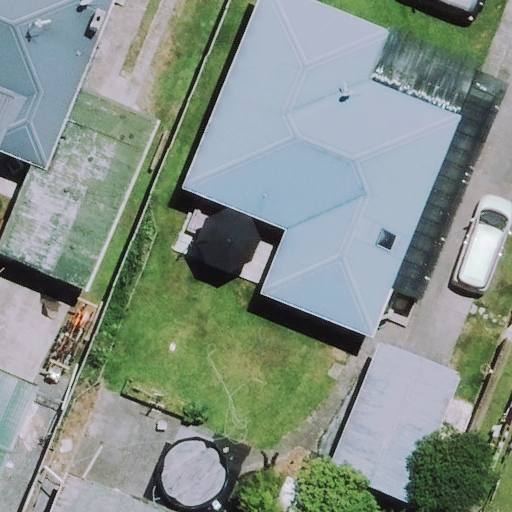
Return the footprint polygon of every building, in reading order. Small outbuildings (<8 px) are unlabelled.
[(0,0),(0,174),(33,188),(106,0),(0,0)] [(384,48),(265,0),(260,0),(181,196),(285,239),(258,303),(366,347),(454,132),(364,95),(384,48)] [(454,379),(377,350),(336,457),(413,486),(454,379)] [(0,511),(2,511),(47,401),(0,381),(0,511)] [(133,511),(74,488),(64,511),(133,511)]
